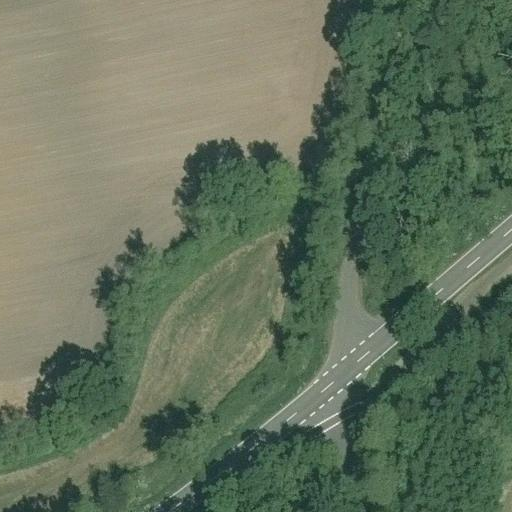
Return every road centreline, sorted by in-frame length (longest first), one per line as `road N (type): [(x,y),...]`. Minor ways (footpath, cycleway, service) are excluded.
road 1 (secondary): [(338,387),(511,238)]
road 2 (secondary): [(176,511),(338,387)]
road 3 (residential): [(353,511),(338,387)]
